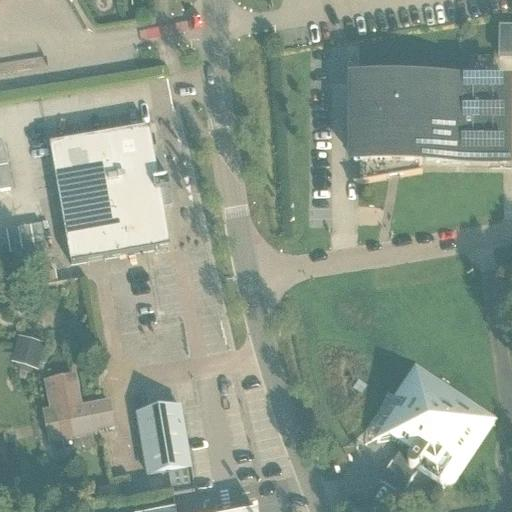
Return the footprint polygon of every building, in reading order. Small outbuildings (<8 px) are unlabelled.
[(511,26),(499,26),(498,60),(511,60),(511,26)] [(503,83),(360,82),(360,165),(361,165),(361,184),(422,174),(421,165),(502,166),(503,83)] [(170,248),(150,129),(50,146),(70,266),(170,248)] [(15,138),(3,140),(7,164),(19,162),(15,138)] [(19,162),(7,164),(11,188),(23,186),(19,162)] [(7,164),(0,165),(0,189),(11,188),(7,164)] [(42,225),(30,227),(34,251),(46,248),(42,225)] [(30,227),(18,229),(23,253),(34,251),(30,227)] [(18,229),(7,231),(11,255),(23,253),(18,229)] [(7,231),(0,232),(0,256),(11,255),(7,231)] [(433,481),(437,480),(443,497),(495,420),(415,366),(395,396),(404,402),(374,447),(375,448),(397,443),(404,448),(380,483),(401,497),(418,471),(433,481)] [(83,406),(76,375),(44,382),(50,410),(42,412),(49,446),(98,435),(98,433),(116,429),(110,401),(83,406)] [(181,410),(139,417),(149,477),(191,470),(181,410)]
